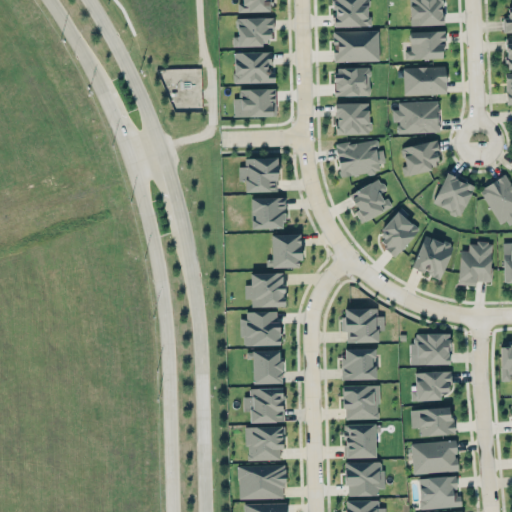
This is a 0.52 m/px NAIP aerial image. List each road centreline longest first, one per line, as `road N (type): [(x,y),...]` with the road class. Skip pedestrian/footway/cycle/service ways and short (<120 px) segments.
road 1 (residential): [(299,0),(314,202),(361,271),(430,309)]
road 2 (tertiary): [(129,155),(163,293),(172,511)]
road 3 (tertiary): [(204,511),(200,327),(180,228)]
road 4 (residential): [(346,257),(312,314),(317,511)]
road 5 (residential): [(491,511),(480,318)]
road 6 (tertiary): [(160,149),(92,0)]
road 7 (residential): [(470,0),(480,137)]
